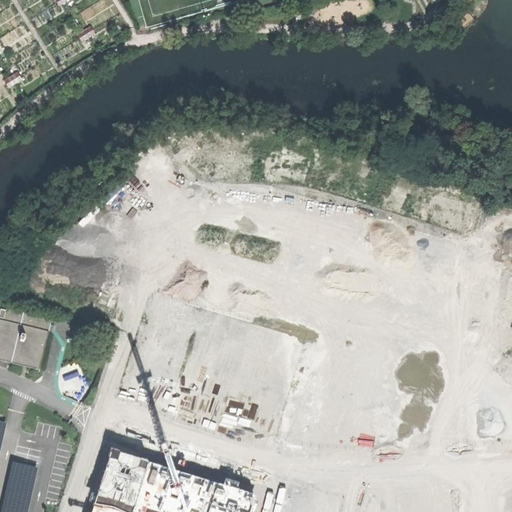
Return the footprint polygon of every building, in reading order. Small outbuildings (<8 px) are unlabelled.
[(93,31),(90,27),(83,31),(77,35),(79,39),(81,42),(88,38),(95,34),(93,31)] [(19,76),(17,73),(10,76),(3,81),(6,85),(8,88),(15,84),(21,80),(19,76)] [(339,174),(342,163),(309,155),(306,167),(339,174)] [(393,211),(431,221),(438,196),(400,186),(393,211)] [(97,213),(78,244),(89,250),(108,220),(97,213)] [(511,257),(511,256),(511,244),(508,243),(511,230),(484,223),(481,238),(487,240),(487,243),(494,245),(492,252),(511,257)] [(121,234),(109,268),(118,272),(131,238),(121,234)] [(290,252),(301,259),(305,253),(288,242),(284,249),(290,253),(290,252)] [(100,277),(107,267),(76,245),(69,255),(100,277)] [(62,269),(49,264),(38,292),(51,297),(62,269)] [(305,341),(162,298),(131,399),(273,443),(305,341)] [(422,301),(392,316),(397,325),(406,321),(406,320),(422,312),(423,315),(428,313),(422,301)] [(0,359),(40,369),(52,316),(0,303),(0,359)] [(376,378),(371,382),(390,400),(415,375),(390,351),(370,372),(376,378)] [(144,440),(140,455),(147,457),(150,442),(144,440)] [(94,503),(91,511),(249,511),(255,494),(218,482),(150,461),(111,449),(94,503)] [(27,511),(38,468),(12,462),(0,511),(27,511)]
